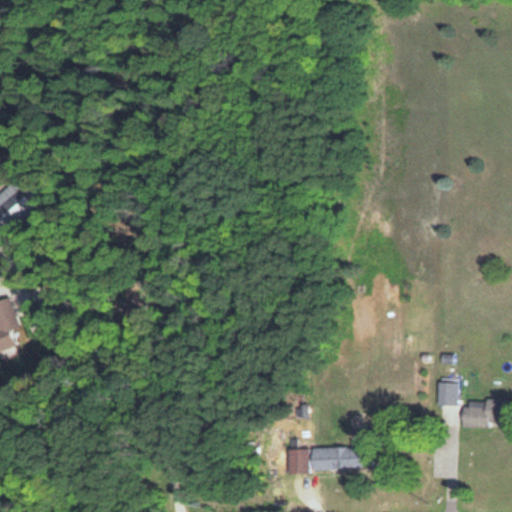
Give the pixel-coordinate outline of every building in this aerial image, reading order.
[(0,191),(0,214),(5,220),(22,207),(17,202),(28,193),(16,178),(0,191)] [(11,295),(0,297),(0,348),(15,345),(11,328),(19,326),(11,295)] [(437,379),(437,404),(459,404),(459,379),(437,379)] [(463,426),(506,426),(506,397),(463,398),(463,426)] [(311,446),(311,467),(370,466),(370,445),(311,446)] [(288,446),(288,471),(308,471),(308,446),(288,446)]
